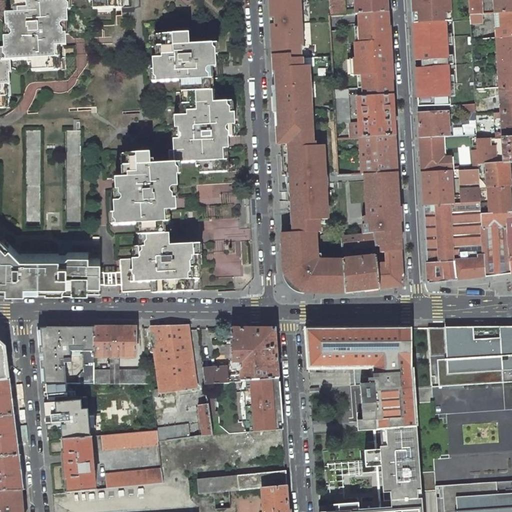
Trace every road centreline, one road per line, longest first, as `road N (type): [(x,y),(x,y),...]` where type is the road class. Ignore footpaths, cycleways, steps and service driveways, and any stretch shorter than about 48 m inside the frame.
road 1 (residential): [(253,0),(269,313)]
road 2 (residential): [(401,0),(419,310)]
road 3 (secondary): [(269,313),(21,311)]
road 4 (residential): [(38,511),(21,311)]
road 5 (residential): [(289,312),(302,511)]
road 6 (secondary): [(419,310),(289,312)]
